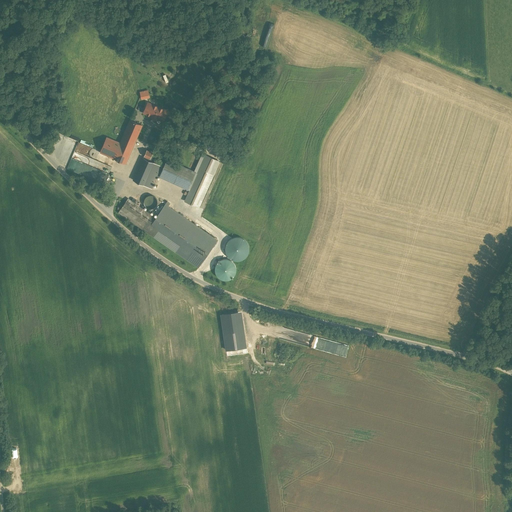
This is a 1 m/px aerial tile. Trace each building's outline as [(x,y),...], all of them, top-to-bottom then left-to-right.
[(148,90),(139,91),(140,99),(149,98),(148,90)] [(167,111),(148,102),(144,112),(151,116),(150,117),(157,120),(158,119),(163,121),(167,111)] [(142,125),(130,120),(120,143),(107,137),(100,152),(126,163),(142,125)] [(61,157),(70,161),(78,142),(68,138),(61,157)] [(152,155),(146,152),(132,182),(151,190),(161,168),(149,163),(152,155)] [(194,171),(167,159),(159,177),(189,190),(184,201),(199,208),(220,161),(202,153),(194,171)] [(152,196),(150,195),(148,196),(146,198),(144,200),(144,202),(145,205),(146,207),(149,208),(152,209),(155,207),(157,205),(157,203),(157,201),(156,198),(155,197),(152,196)] [(155,217),(128,199),(119,212),(176,251),(185,238),(155,217)] [(165,203),(155,217),(185,238),(176,251),(198,267),(217,240),(165,203)] [(225,249),(225,253),(227,256),(230,259),(233,261),(237,261),(241,260),(245,258),(247,255),(249,252),(249,247),(248,244),(246,240),(242,238),(238,237),(234,237),(230,239),(228,241),(226,245),(225,249)] [(223,259),(221,260),(219,261),(217,263),(216,265),(215,267),(215,269),(215,272),(216,274),(217,276),(219,277),(221,279),(223,279),(226,280),(228,279),(230,279),(232,277),(234,276),(235,274),(235,272),(236,269),(235,267),(235,265),(233,263),(232,261),(230,260),(228,259),(225,259),(223,259)] [(242,311),(220,314),(225,350),(247,347),(242,311)] [(306,347),(346,356),(349,344),(308,335),(306,347)] [(260,372),(255,379),(261,384),(267,377),(260,372)] [(287,382),(279,376),(272,385),(287,396),(290,391),(283,387),(287,382)]
